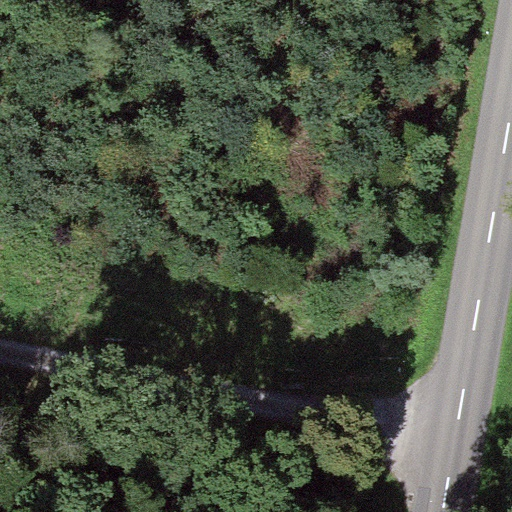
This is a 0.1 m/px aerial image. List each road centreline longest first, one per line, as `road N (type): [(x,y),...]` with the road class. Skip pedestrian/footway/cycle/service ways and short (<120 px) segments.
road 1 (track): [(0,355),(456,448)]
road 2 (tertiary): [(511,118),(445,511)]
